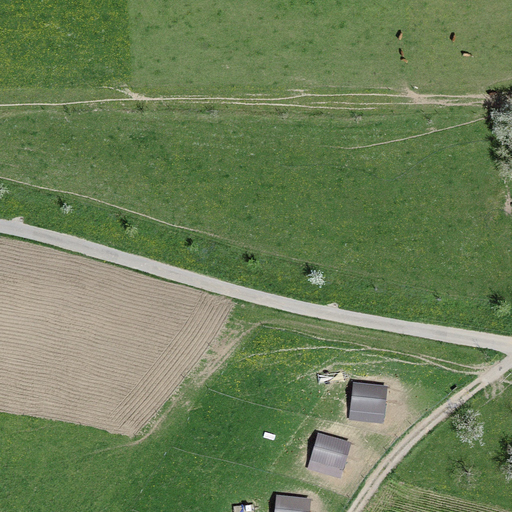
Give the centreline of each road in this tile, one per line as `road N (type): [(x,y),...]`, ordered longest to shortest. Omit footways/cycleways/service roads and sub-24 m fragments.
road 1 (residential): [(511,345),(302,308),(0,226)]
road 2 (track): [(511,360),(429,420),(355,511)]
